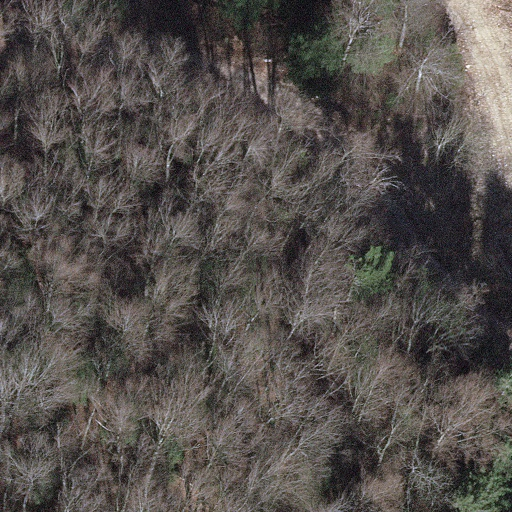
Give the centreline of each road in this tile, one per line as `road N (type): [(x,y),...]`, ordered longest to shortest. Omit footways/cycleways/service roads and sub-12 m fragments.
road 1 (track): [(0,31),(197,65),(283,93),(333,129),(389,193),(431,268),(511,344)]
road 2 (track): [(460,0),(475,20),(511,130)]
